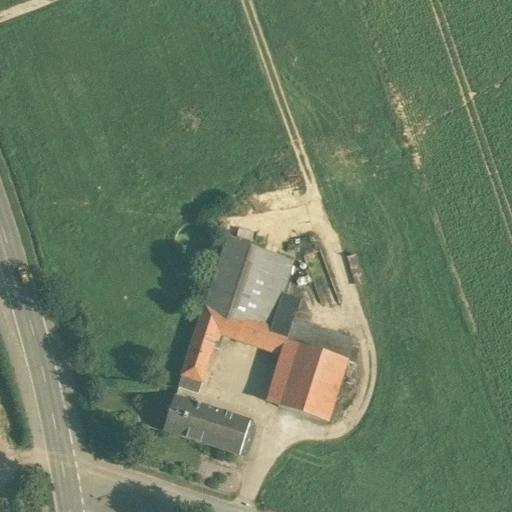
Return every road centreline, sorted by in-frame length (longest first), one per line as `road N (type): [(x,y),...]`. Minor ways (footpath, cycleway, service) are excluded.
road 1 (secondary): [(70,498),(0,224)]
road 2 (unclassified): [(70,498),(186,503),(216,511)]
